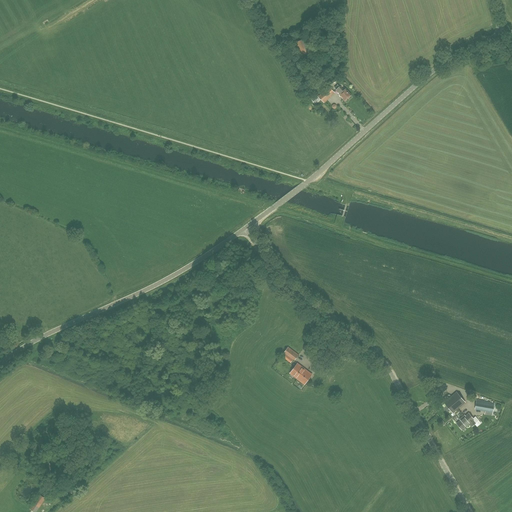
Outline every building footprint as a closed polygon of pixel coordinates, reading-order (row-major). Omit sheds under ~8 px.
[(296,42),(301,56),(313,52),(309,38),(296,42)] [(318,97),(324,103),(335,93),(329,86),(318,97)] [(351,95),(346,89),(344,91),(340,87),(336,90),(340,94),(339,95),(345,101),(351,95)] [(318,97),(317,96),(316,95),(311,99),(315,104),(318,102),(321,100),(318,97)] [(351,350),(350,351),(338,341),(335,345),(344,353),(345,352),(357,362),(360,358),(351,350)] [(288,347),(282,356),(290,363),(292,360),(294,361),(299,355),(288,347)] [(334,351),(330,348),(325,353),(321,357),(318,360),(322,363),(325,361),(329,357),(334,351)] [(293,368),(291,370),(292,371),(290,373),(305,384),(312,375),(297,364),(294,368),(293,368)] [(444,403),(450,409),(453,413),(456,410),(465,402),(457,392),(444,403)] [(494,403),(476,400),(475,410),(492,413),(494,403)] [(469,423),(472,426),(478,420),(475,417),(473,419),(469,413),(464,417),(469,423)] [(469,423),(464,417),(464,416),(461,419),(457,424),(462,430),(469,423)] [(41,492),(29,509),(33,511),(38,511),(49,497),(41,492)]
